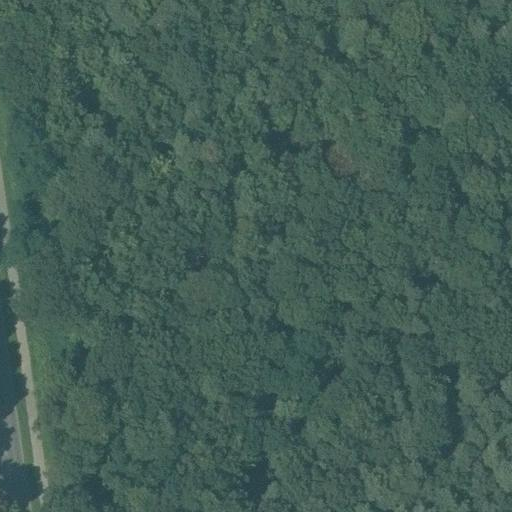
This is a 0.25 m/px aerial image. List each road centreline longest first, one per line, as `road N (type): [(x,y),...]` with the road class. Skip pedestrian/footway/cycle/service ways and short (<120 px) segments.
road 1 (track): [(247,511),(339,0)]
road 2 (primary): [(0,366),(21,511)]
